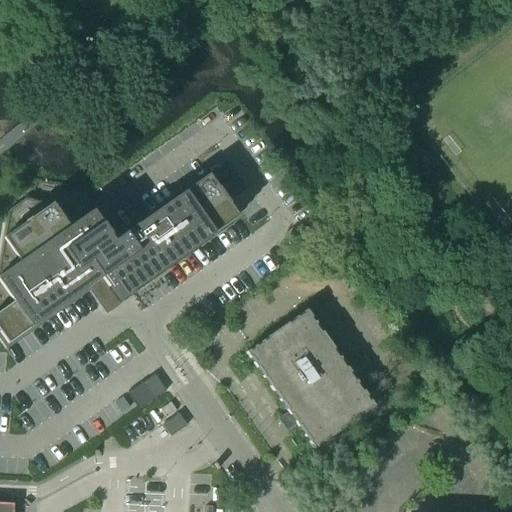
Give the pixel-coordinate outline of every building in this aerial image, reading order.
[(216,233),(237,217),(228,205),(229,204),(225,199),(226,198),(221,192),(221,193),(217,187),(216,188),(207,175),(186,190),(185,190),(179,194),(179,195),(136,225),(135,225),(112,241),(109,236),(110,236),(101,223),(100,224),(92,212),(32,201),(32,200),(25,199),(6,212),(5,219),(6,219),(0,254),(0,334),(7,344),(28,329),(29,330),(35,326),(34,325),(75,296),(76,297),(82,293),(81,292),(90,285),(106,309),(130,293),(162,270),(163,271),(169,267),(169,266),(209,237),(210,238),(216,234),(216,233)] [(288,415),(286,416),(292,425),(295,423),(313,450),(374,407),(306,311),(245,353),(288,415)] [(153,375),(141,384),(153,400),(165,391),(153,375)] [(153,400),(141,384),(127,394),(139,410),(153,400)] [(177,414),(176,415),(161,425),(162,427),(169,437),(186,426),(177,414)]
